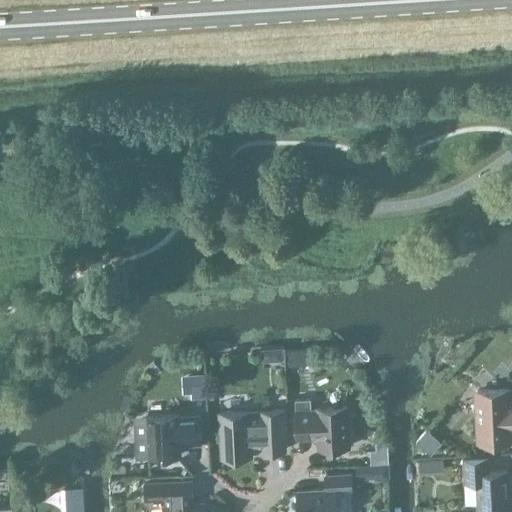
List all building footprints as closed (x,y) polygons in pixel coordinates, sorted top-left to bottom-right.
[(295,349),(288,350),(288,366),(296,366),(295,349)] [(478,390),(480,441),(511,440),(511,428),(511,400),(510,401),(509,389),(478,390)] [(317,407),(317,409),(311,409),(311,398),(295,399),(297,437),(318,436),(319,448),(350,446),(348,406),(317,407)] [(261,411),(250,412),(250,411),(220,412),(222,456),(252,455),(252,446),(263,446),(263,450),(286,449),(284,409),(261,410),(261,411)] [(148,416),(150,456),(181,454),(180,443),(201,442),(200,415),(179,416),(179,414),(148,416)] [(388,449),(370,450),(371,463),(389,462),(388,449)] [(477,482),(478,511),(509,511),(507,470),(489,471),(488,457),(464,458),(465,482),(477,482)] [(428,461),(419,461),(420,472),(428,472),(428,461)] [(298,491),(298,511),(338,511),(337,489),(352,488),(351,474),(326,475),(327,489),(298,491)] [(191,504),(191,496),(194,496),(193,480),(145,483),(146,504),(150,507),(164,507),(164,511),(204,511),(205,503),(191,504)]
